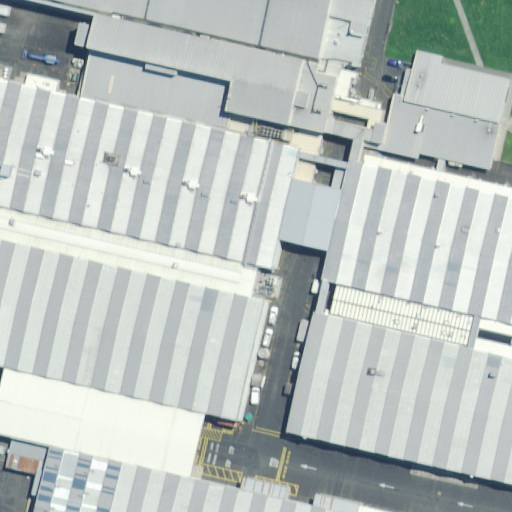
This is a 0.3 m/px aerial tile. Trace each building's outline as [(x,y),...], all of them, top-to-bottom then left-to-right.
[(319,0),(23,0),(307,60),(319,0)] [(329,75),(90,22),(74,92),(313,145),(329,75)] [(409,52),(400,97),(388,95),(376,149),(411,156),(412,150),(484,165),(502,79),(436,65),(437,58),(409,52)] [(285,147),(0,81),(0,204),(258,264),(285,147)] [(511,194),(358,163),(326,315),(511,354),(511,194)] [(339,192),(285,179),(271,243),(324,255),(339,192)] [(254,293),(0,239),(0,365),(228,413),(254,293)] [(511,359),(317,316),(290,434),(511,483),(511,359)] [(0,438),(43,448),(194,479),(200,450),(207,415),(3,373),(0,385),(0,438)] [(352,511),(194,479),(43,448),(29,511),(352,511)]
